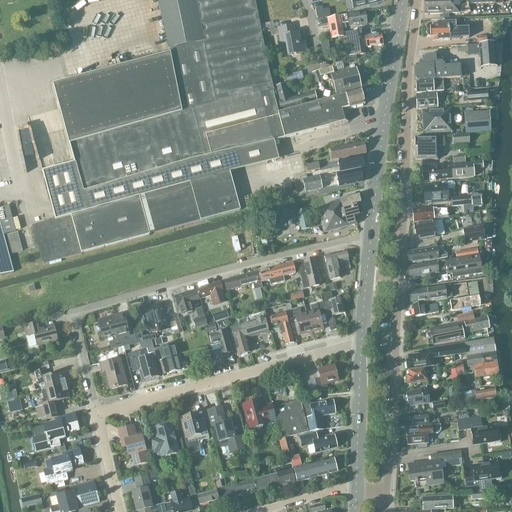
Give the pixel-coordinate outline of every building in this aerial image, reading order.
[(240,211),(226,152),(348,122),(344,110),(365,105),(361,91),(279,114),(269,78),(253,0),(204,0),(196,2),(195,0),(160,0),(170,47),(170,49),(169,49),(170,54),(53,85),(74,163),(44,171),(58,220),(32,227),(43,265),(240,211)] [(382,2),(381,0),(351,0),(353,8),(382,2)] [(487,0),(424,0),(425,15),(469,13),(468,5),(487,4),(487,0)] [(367,24),(365,13),(341,17),(342,25),(345,24),(348,23),(349,27),(367,24)] [(331,39),(344,37),(343,30),(342,25),(340,17),(327,19),(331,39)] [(458,29),(458,24),(460,24),(459,19),(449,19),(449,23),(432,24),(432,28),(430,28),(430,38),(433,38),(433,42),(450,41),(450,40),(460,40),(460,39),(469,38),(469,29),(458,29)] [(293,35),(292,26),(277,29),(278,30),(271,31),(272,37),(273,36),(274,37),(277,36),(279,35),(280,41),(279,42),(280,45),(285,44),(288,56),(307,53),(305,42),(300,43),(298,34),(293,35)] [(362,30),(345,33),(349,57),(366,54),(365,47),(363,38),(362,30)] [(365,37),(367,47),(367,48),(383,45),(381,35),(365,37)] [(499,64),(497,43),(481,44),(483,65),(499,64)] [(420,66),(414,67),(416,81),(438,79),(460,78),(459,66),(446,67),(445,61),(439,61),(439,56),(422,57),(422,61),(420,61),(420,62),(420,66)] [(336,94),(360,88),(355,69),(331,75),(336,94)] [(316,86),(322,83),(318,71),(312,73),(316,86)] [(288,83),(301,79),(300,73),(287,76),(288,83)] [(438,79),(416,81),(416,93),(443,92),(443,85),(439,86),(438,79)] [(288,99),(285,85),(274,87),(280,109),(316,100),(314,92),(288,99)] [(468,102),(488,101),(487,92),(467,94),(468,102)] [(417,110),(422,109),(438,108),(437,105),(441,105),(441,97),(442,97),(442,94),(417,96),(417,110)] [(424,134),(452,132),(451,110),(422,112),(424,134)] [(465,134),(491,133),(489,112),(464,114),(465,134)] [(453,144),(469,143),(469,135),(452,136),(453,144)] [(438,160),(438,147),(444,147),(444,143),(444,137),(414,138),(414,149),(415,149),(416,161),(438,160)] [(333,160),(366,154),(364,143),(331,149),(333,160)] [(341,175),(365,171),(363,160),(339,164),(341,175)] [(423,182),(474,177),(474,169),(483,168),(483,162),(422,168),(423,182)] [(308,172),(320,169),(318,163),(306,166),(308,172)] [(363,184),(361,172),(338,176),(340,188),(363,184)] [(307,180),(306,176),(300,178),(301,183),(303,182),(305,193),(322,189),(320,177),(307,180)] [(453,183),(451,183),(439,183),(439,187),(424,189),(425,203),(436,201),(437,203),(449,202),(448,190),(453,190),(455,188),(455,185),(453,183)] [(466,197),(451,198),(452,206),(461,205),(466,205),(467,205),(469,205),(469,210),(475,210),(474,207),(484,206),(483,195),(479,195),(479,194),(469,195),(469,196),(466,197)] [(340,200),(341,203),(347,227),(357,225),(354,217),(359,215),(356,206),(361,205),(358,195),(340,200)] [(323,233),(347,227),(341,203),(317,209),(323,233)] [(17,232),(10,206),(1,209),(0,208),(0,276),(13,273),(3,235),(17,232)] [(433,211),(433,209),(412,211),(414,223),(434,220),(448,218),(447,210),(433,211)] [(302,229),(310,227),(306,210),(298,212),(302,229)] [(297,215),(287,216),(288,224),(298,223),(297,215)] [(417,242),(437,238),(435,222),(414,225),(417,242)] [(465,243),(485,239),(482,226),(463,229),(465,243)] [(237,237),(231,239),(234,253),(240,252),(237,237)] [(438,253),(437,248),(407,253),(408,265),(448,258),(448,254),(445,252),(438,253)] [(330,281),(341,279),(337,263),(348,260),(347,252),(324,257),(330,281)] [(482,275),(479,256),(408,268),(410,279),(449,272),(450,280),(482,275)] [(304,290),(320,286),(314,259),(298,263),(304,290)] [(258,273),(261,283),(270,280),(271,285),(284,282),(283,277),(295,274),(293,263),(258,272),(258,273)] [(262,289),(261,283),(258,273),(224,281),(226,291),(253,284),(254,290),(262,289)] [(470,298),(471,298),(479,296),(477,282),(468,284),(470,298)] [(200,300),(210,297),(213,307),(226,303),(223,292),(220,283),(197,290),(200,300)] [(330,292),(337,290),(336,283),(328,285),(330,292)] [(444,287),(435,288),(408,292),(410,304),(437,300),(452,298),(450,286),(444,287)] [(191,303),(200,300),(197,290),(174,297),(178,307),(181,316),(193,312),(191,303)] [(302,292),(295,293),(297,300),(303,298),(302,292)] [(324,302),(322,303),(324,309),(330,332),(337,330),(334,319),(333,320),(332,317),(345,313),(341,299),(331,301),(331,299),(332,298),(331,293),(323,295),(324,302)] [(479,296),(450,301),(451,311),(462,309),(462,312),(471,311),(471,308),(481,306),(479,296)] [(423,303),(413,305),(415,317),(425,315),(438,313),(437,304),(423,307),(423,303)] [(147,314),(141,316),(144,328),(151,327),(152,333),(158,331),(158,332),(169,329),(162,304),(152,306),(152,307),(146,309),(147,314)] [(307,314),(312,333),(323,330),(317,305),(311,307),(312,312),(307,314)] [(312,333),(307,314),(301,315),(299,310),(293,311),(300,336),(312,333)] [(226,311),(219,313),(222,320),(229,318),(226,311)] [(242,325),(246,339),(269,333),(265,319),(263,312),(248,316),(250,323),(242,325)] [(287,323),(285,313),(270,317),(273,330),(279,329),(281,335),(283,334),(286,345),(294,343),(289,323),(287,323)] [(457,317),(458,324),(430,330),(433,345),(464,338),(463,334),(490,329),(487,317),(474,320),(473,313),(457,317)] [(119,321),(117,316),(98,321),(102,338),(119,333),(120,339),(129,336),(125,319),(119,321)] [(205,319),(194,323),(196,329),(207,326),(205,319)] [(40,330),(39,324),(26,327),(29,337),(34,336),(37,346),(57,341),(54,326),(40,330)] [(214,325),(205,328),(206,334),(216,331),(214,325)] [(250,353),(246,339),(242,325),(230,328),(238,356),(250,353)] [(209,335),(212,346),(219,344),(222,355),(232,353),(226,331),(209,335)] [(489,340),(463,344),(465,354),(466,354),(467,359),(466,359),(467,368),(473,367),(475,379),(499,376),(497,361),(494,339),(489,340)] [(158,363),(177,358),(174,344),(154,350),(158,363)] [(408,361),(406,362),(407,371),(408,371),(426,368),(430,368),(434,367),(433,359),(465,354),(463,344),(428,350),(428,354),(424,354),(408,357),(408,361)] [(139,352),(128,355),(129,360),(133,373),(139,371),(142,382),(148,380),(159,377),(159,376),(153,356),(141,359),(139,352)] [(177,358),(158,363),(161,375),(181,371),(177,358)] [(127,385),(120,359),(100,364),(102,372),(105,371),(110,390),(127,385)] [(44,363),(29,367),(30,374),(34,373),(35,380),(37,380),(39,385),(40,385),(42,392),(46,391),(67,386),(63,373),(47,377),(44,363)] [(462,363),(455,364),(457,374),(464,373),(462,363)] [(317,393),(328,390),(327,385),(338,382),(334,366),(318,370),(320,379),(314,380),(317,393)] [(407,378),(405,378),(406,384),(408,384),(408,385),(428,382),(427,377),(426,377),(425,375),(438,373),(437,367),(434,367),(430,368),(426,368),(408,371),(409,376),(406,376),(407,378)] [(67,386),(46,391),(42,392),(45,404),(44,405),(42,405),(46,421),(58,418),(54,402),(70,398),(67,386)] [(420,387),(420,392),(406,394),(406,395),(405,396),(406,401),(407,401),(408,407),(424,405),(424,404),(429,404),(428,397),(427,386),(420,387)] [(475,392),(458,395),(460,404),(477,401),(496,398),(495,389),(475,392)] [(19,401),(7,404),(9,414),(21,411),(19,401)] [(264,422),(277,418),(274,408),(272,409),(272,406),(265,408),(265,410),(261,411),(259,401),(244,405),(251,429),(253,428),(255,430),(262,428),(263,426),(265,425),(264,422)] [(309,433),(304,414),(300,401),(274,408),(277,418),(281,436),(284,435),(285,439),(309,433)] [(302,405),(304,414),(311,413),(312,418),(307,419),(310,432),(324,430),(321,417),(335,414),(333,401),(311,405),(310,404),(302,405)] [(432,411),(445,408),(444,402),(444,401),(431,403),(432,411)] [(226,423),(222,410),(220,409),(208,412),(212,427),(215,427),(219,442),(220,442),(221,447),(228,445),(230,453),(244,449),(238,427),(232,428),(231,424),(229,422),(226,423)] [(195,419),(195,415),(181,419),(186,439),(185,439),(190,455),(202,451),(199,442),(209,439),(204,419),(198,420),(197,420),(197,419),(196,419),(195,419)] [(79,431),(75,416),(55,421),(56,424),(31,430),(33,439),(36,452),(60,446),(58,440),(63,439),(64,437),(64,435),(79,431)] [(420,420),(420,416),(398,419),(399,429),(434,425),(436,424),(436,420),(427,421),(426,419),(420,420)] [(469,419),(464,420),(465,431),(471,430),(473,446),(494,443),(494,445),(500,444),(499,435),(497,435),(496,426),(482,428),(480,418),(469,419)] [(459,421),(457,421),(458,432),(465,431),(464,420),(459,421)] [(173,431),(171,424),(154,429),(157,439),(150,441),(154,454),(165,451),(166,457),(178,454),(176,444),(175,438),(174,438),(174,439),(173,439),(171,434),(173,434),(174,434),(173,431)] [(408,445),(425,444),(428,444),(427,435),(438,434),(439,434),(440,433),(440,431),(440,425),(431,426),(431,427),(418,428),(410,428),(411,431),(407,432),(408,445)] [(136,439),(133,427),(119,431),(123,448),(126,447),(128,456),(132,455),(134,466),(146,463),(143,452),(145,452),(142,437),(136,439)] [(320,441),(317,433),(299,438),(302,448),(314,445),(316,454),(339,448),(336,436),(320,441)] [(64,481),(67,480),(65,474),(70,473),(71,471),(71,468),(83,464),(79,451),(67,454),(67,457),(41,463),(47,485),(54,483),(56,490),(66,487),(64,481)] [(443,485),(440,462),(445,462),(461,460),(462,460),(461,451),(437,455),(438,461),(408,465),(410,482),(426,480),(427,487),(443,485)] [(299,457),(291,459),(294,468),(301,466),(299,457)] [(297,483),(337,472),(333,459),(317,463),(294,469),(297,483)] [(461,460),(445,462),(446,468),(462,466),(461,460)] [(467,493),(471,492),(482,491),(481,481),(502,479),(499,462),(473,465),(475,478),(465,479),(467,493)] [(154,465),(148,466),(150,474),(156,472),(154,465)] [(225,487),(220,469),(214,470),(218,488),(225,487)] [(292,470),(271,476),(254,480),(256,488),(257,492),(269,489),(268,484),(273,483),(279,482),(280,486),(295,482),(292,470)] [(156,472),(150,474),(152,482),(158,481),(156,472)] [(151,511),(148,500),(151,500),(147,483),(148,483),(147,477),(135,480),(138,491),(132,493),(137,511),(139,511),(138,511),(151,511)] [(237,493),(256,488),(254,480),(224,488),(223,488),(218,490),(216,490),(216,491),(197,496),(200,506),(237,495),(237,493)] [(52,511),(74,511),(75,511),(76,510),(76,508),(89,505),(88,501),(98,499),(94,483),(70,489),(71,493),(57,497),(59,505),(51,508),(52,511)] [(184,500),(182,492),(169,495),(171,503),(165,505),(165,504),(156,506),(157,511),(170,511),(173,511),(172,511),(188,511),(192,511),(189,498),(184,500)] [(482,492),(471,492),(472,500),(483,500),(482,492)] [(423,498),(423,511),(454,509),(454,497),(423,498)] [(29,498),(22,500),(24,508),(31,506),(29,498)]
